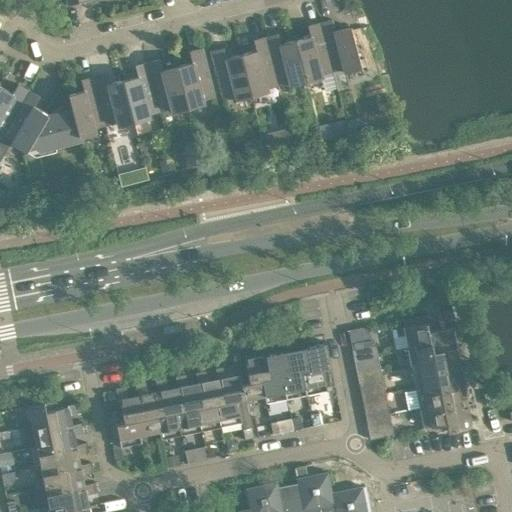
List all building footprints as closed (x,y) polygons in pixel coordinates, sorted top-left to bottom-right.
[(332,19),(320,22),(332,71),(336,87),(349,84),(346,72),(361,68),(350,26),(335,30),(332,19)] [(308,25),(311,36),(296,40),(306,82),(321,78),(320,74),(332,71),(320,22),(308,25)] [(280,44),(278,33),(266,36),(278,85),(290,82),(291,86),(306,82),(296,40),(280,44)] [(253,39),(256,50),(243,54),(253,95),(267,92),(266,89),(278,85),(266,36),(253,39)] [(235,96),(236,100),(253,95),(243,54),(226,58),(223,47),(211,50),(223,99),(235,96)] [(189,51),(192,62),(177,66),(188,107),(204,103),(203,100),(214,97),(202,48),(189,51)] [(162,70),(159,59),(147,62),(160,111),(171,108),(172,112),(188,107),(177,66),(162,70)] [(135,65),(138,76),(123,80),(133,121),(150,117),(149,114),(160,111),(147,62),(135,65)] [(108,84),(105,73),(93,76),(106,125),(117,122),(117,126),(133,121),(123,80),(108,84)] [(68,94),(73,112),(79,135),(80,135),(95,131),(94,128),(106,125),(93,76),(81,79),(83,90),(68,94)] [(0,131),(3,133),(29,89),(18,83),(12,93),(0,85),(0,131)] [(47,114),(34,105),(39,96),(29,89),(3,133),(13,139),(11,142),(26,151),(31,142),(30,142),(45,117),(45,118),(47,114)] [(46,119),(45,118),(45,117),(30,142),(31,142),(37,146),(38,151),(81,140),(80,135),(79,135),(73,112),(46,119)] [(361,117),(346,119),(349,133),(363,130),(361,117)] [(336,121),(318,125),(321,138),(339,134),(336,121)] [(250,141),(252,153),(265,150),(262,138),(250,141)] [(227,146),(208,151),(211,161),(229,157),(227,146)] [(172,157),(159,160),(162,171),(174,168),(172,157)] [(146,166),(134,169),(138,182),(149,179),(146,166)] [(27,187),(16,188),(17,198),(28,197),(27,187)] [(444,311),(402,319),(404,327),(411,325),(439,320),(445,319),(444,311)] [(452,326),(440,328),(439,320),(411,325),(404,327),(408,347),(431,343),(432,351),(457,346),(452,326)] [(326,387),(335,385),(326,341),(305,346),(310,370),(302,372),(307,395),(327,391),(326,387)] [(457,346),(432,351),(431,343),(408,347),(412,367),(435,363),(436,371),(461,366),(457,346)] [(376,344),(352,349),(354,361),(378,356),(376,344)] [(310,370),(305,346),(285,350),(290,374),(282,376),(287,399),(307,395),(302,372),(310,370)] [(265,395),(267,403),(287,399),(282,376),(290,374),(285,350),(265,354),(270,378),(262,380),(265,395)] [(245,358),(247,370),(239,371),(240,374),(245,399),(247,399),(265,395),(262,380),(270,378),(265,354),(245,358)] [(378,356),(354,361),(357,372),(380,367),(378,356)] [(435,363),(412,367),(416,387),(423,386),(439,383),(440,391),(465,386),(461,366),(436,371),(435,363)] [(227,377),(225,366),(215,368),(218,379),(220,378),(225,402),(217,403),(221,427),(242,423),(240,415),(237,401),(239,400),(245,399),(240,374),(227,377)] [(380,367),(357,372),(359,383),(382,378),(380,367)] [(196,372),(198,383),(200,382),(205,406),(197,407),(201,431),(221,427),(217,403),(225,402),(220,378),(218,379),(207,381),(205,370),(196,372)] [(176,376),(178,387),(180,387),(185,410),(177,412),(181,435),(201,431),(197,407),(205,406),(200,382),(198,383),(187,385),(185,374),(176,376)] [(156,380),(158,391),(160,391),(165,414),(157,416),(160,431),(161,439),(181,435),(177,412),(185,410),(180,387),(178,387),(168,389),(165,378),(156,380)] [(382,378),(359,383),(361,394),(385,389),(382,378)] [(136,384),(138,395),(140,395),(145,418),(137,420),(140,435),(160,431),(157,416),(165,414),(160,391),(158,391),(148,393),(145,382),(136,384)] [(423,386),(416,387),(420,407),(443,403),(444,411),(469,406),(465,386),(440,391),(439,383),(423,386)] [(122,410),(114,411),(121,448),(141,444),(140,435),(137,420),(145,418),(140,395),(138,395),(128,397),(125,386),(115,388),(118,400),(120,400),(122,410)] [(385,389),(361,394),(363,405),(387,400),(385,389)] [(115,391),(107,393),(109,403),(117,401),(115,391)] [(239,400),(237,401),(240,415),(242,423),(243,428),(252,426),(253,426),(247,399),(245,399),(239,400)] [(56,400),(29,406),(33,426),(48,423),(49,431),(73,427),(72,425),(70,414),(81,412),(79,402),(67,405),(67,406),(57,408),(56,400)] [(387,400),(363,405),(366,416),(389,412),(387,400)] [(448,432),(473,427),(469,406),(444,411),(443,403),(420,407),(424,428),(446,423),(448,432)] [(320,412),(311,414),(313,425),(322,424),(320,412)] [(389,412),(366,416),(368,427),(391,423),(389,412)] [(302,428),(300,416),(291,418),(293,429),(302,428)] [(280,420),(271,422),(273,434),(282,432),(280,420)] [(83,422),(72,425),(73,427),(49,431),(48,423),(33,426),(37,446),(52,443),(53,451),(77,447),(76,444),(74,434),(85,432),(83,422)] [(370,439),(372,438),(394,434),(391,423),(368,427),(370,439)] [(245,439),(253,437),(254,437),(252,426),(243,428),(242,428),(245,439)] [(232,439),(226,440),(228,451),(239,449),(237,443),(232,439)] [(37,446),(29,448),(33,468),(56,463),(57,471),(81,467),(80,464),(78,454),(89,452),(87,442),(76,444),(77,447),(53,451),(52,443),(37,446)] [(12,451),(0,453),(0,466),(15,464),(12,451)] [(179,454),(165,456),(167,467),(181,464),(179,454)] [(56,463),(33,468),(37,488),(45,486),(60,483),(61,491),(85,487),(84,484),(82,474),(93,472),(91,462),(80,464),(81,467),(57,471),(56,463)] [(307,475),(305,463),(294,465),(295,472),(296,478),(307,475)] [(250,508),(230,511),(367,511),(363,485),(331,492),(327,471),(307,475),(296,478),(297,483),(278,487),(277,481),(246,488),(250,508)] [(95,482),(84,484),(85,487),(61,491),(60,483),(45,486),(49,506),(64,503),(65,511),(89,507),(86,494),(97,492),(95,482)] [(16,500),(7,501),(8,511),(13,511),(18,511),(16,500)] [(64,503),(49,506),(50,511),(89,511),(89,507),(65,511),(64,503)]
